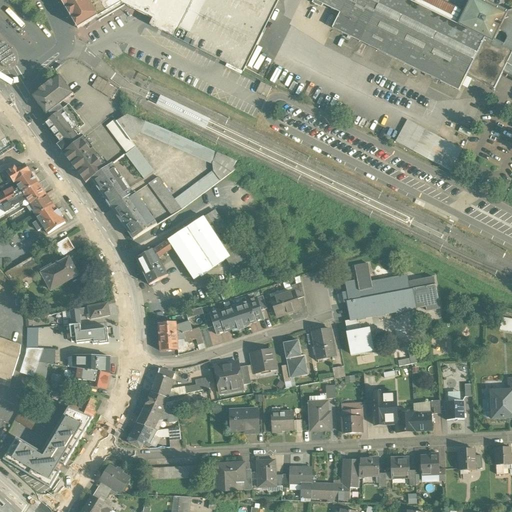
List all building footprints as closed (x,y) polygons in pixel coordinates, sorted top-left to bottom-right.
[(87,0),(60,0),(78,29),(98,17),(87,0)] [(87,0),(98,17),(126,0),(87,0)] [(277,0),(239,0),(231,17),(222,35),(151,0),(140,0),(138,5),(133,2),(128,0),(127,0),(133,9),(160,23),(157,30),(243,72),(277,0)] [(151,0),(222,35),(231,17),(239,0),(151,0)] [(507,14),(478,0),(469,0),(457,25),(407,0),(312,0),(340,13),(332,29),(459,91),(466,76),(485,39),(492,43),(491,44),(492,44),(493,43),(492,43),(493,43),(505,16),(506,17),(507,14)] [(511,19),(506,17),(505,16),(493,43),(497,45),(498,42),(504,45),(503,47),(511,51),(511,52),(503,71),(511,75),(511,19)] [(12,22),(10,24),(18,31),(19,29),(12,22)] [(0,61),(3,65),(15,58),(4,42),(2,43),(0,39),(0,61)] [(492,43),(485,39),(466,76),(494,89),(503,71),(511,52),(511,51),(503,47),(504,45),(498,42),(497,45),(493,43),(492,43),(493,43),(492,44),(491,44),(492,43)] [(73,95),(59,76),(59,77),(53,82),(52,81),(39,91),(39,92),(33,97),(32,97),(38,105),(38,106),(44,112),(44,113),(46,116),(49,114),(46,110),(56,101),(59,105),(65,101),(73,95)] [(103,80),(98,77),(92,87),(97,90),(103,80)] [(113,87),(103,80),(97,90),(107,97),(113,87)] [(261,82),(256,93),(261,95),(266,85),(261,82)] [(266,85),(261,95),(266,98),(271,88),(266,85)] [(113,87),(107,97),(112,100),(118,90),(113,87)] [(209,129),(213,118),(163,96),(158,107),(209,129)] [(69,105),(63,110),(59,105),(56,101),(46,110),(49,114),(52,118),(45,124),(60,144),(57,146),(63,154),(84,138),(75,126),(81,121),(69,105)] [(145,122),(127,115),(116,122),(130,142),(141,133),(141,132),(145,122)] [(114,120),(106,127),(127,154),(135,148),(130,142),(116,122),(114,120)] [(452,171),(464,148),(407,120),(396,143),(452,171)] [(217,153),(145,122),(141,132),(141,133),(212,164),(217,153)] [(0,156),(14,148),(14,147),(13,147),(8,139),(8,138),(7,138),(5,135),(5,134),(4,134),(0,127),(0,156)] [(108,168),(84,138),(63,154),(86,184),(92,180),(108,168)] [(154,173),(135,148),(127,154),(125,155),(144,180),(154,173)] [(236,162),(217,153),(212,164),(213,172),(220,182),(235,170),(233,168),(236,162)] [(108,168),(92,180),(108,203),(129,189),(113,164),(108,168)] [(9,171),(7,173),(9,176),(14,184),(16,183),(15,183),(31,173),(25,165),(16,170),(15,168),(9,171)] [(175,200),(174,201),(181,210),(220,182),(213,172),(175,200)] [(38,184),(31,173),(15,183),(16,183),(20,190),(15,190),(10,193),(14,198),(38,184)] [(175,200),(158,178),(148,184),(172,216),(181,210),(174,201),(175,200)] [(45,195),(38,184),(14,198),(1,206),(5,213),(14,208),(13,207),(27,199),(30,204),(45,195)] [(10,193),(0,198),(0,204),(1,206),(14,198),(10,193)] [(53,206),(45,195),(30,204),(34,209),(32,211),(35,216),(36,216),(53,206)] [(157,226),(138,199),(116,214),(133,240),(157,226)] [(53,206),(36,216),(39,221),(37,222),(42,229),(44,228),(48,234),(64,223),(53,206)] [(212,230),(222,223),(214,211),(204,218),(212,230)] [(212,230),(204,218),(186,229),(207,261),(212,268),(227,259),(229,257),(212,230)] [(245,259),(222,223),(212,230),(229,257),(227,259),(232,268),(245,259)] [(186,229),(154,250),(158,257),(173,248),(189,273),(207,261),(186,229)] [(68,238),(54,246),(60,257),(74,249),(68,238)] [(144,255),(137,259),(146,276),(148,275),(163,267),(158,257),(154,250),(144,255)] [(34,256),(3,274),(12,284),(40,268),(34,256)] [(69,258),(53,267),(51,263),(39,270),(51,291),(78,275),(73,266),(75,264),(72,258),(69,259),(69,258)] [(207,261),(189,273),(194,280),(212,268),(207,261)] [(407,276),(371,282),(369,272),(368,265),(354,267),(357,281),(345,283),(347,293),(345,293),(350,322),(358,320),(403,312),(417,309),(413,290),(410,290),(409,283),(407,276)] [(163,267),(148,275),(153,283),(168,276),(163,267)] [(434,278),(409,283),(410,290),(413,290),(417,309),(426,308),(426,311),(440,309),(434,278)] [(301,283),(291,286),(293,292),(294,291),(297,300),(304,298),(301,283)] [(293,292),(271,299),(277,318),(300,310),(297,300),(294,291),(293,292)] [(263,296),(257,298),(261,311),(267,309),(263,296)] [(257,298),(248,301),(248,302),(219,312),(219,311),(210,314),(214,327),(217,335),(232,330),(233,332),(249,327),(249,324),(264,319),(261,311),(257,298)] [(107,304),(88,308),(89,314),(90,320),(110,316),(107,304)] [(88,308),(71,311),(71,319),(72,326),(80,325),(79,315),(89,314),(88,308)] [(201,308),(186,312),(188,318),(203,314),(201,308)] [(210,314),(204,316),(207,329),(214,327),(210,314)] [(360,331),(358,320),(350,322),(345,322),(347,334),(360,331)] [(176,323),(159,324),(160,337),(176,336),(193,331),(190,323),(177,327),(176,323)] [(108,328),(81,330),(80,325),(72,326),(70,326),(71,343),(77,342),(77,344),(93,343),(93,345),(109,344),(108,328)] [(38,328),(27,329),(27,348),(38,349),(38,328)] [(193,331),(176,336),(177,341),(185,340),(185,342),(196,339),(197,345),(204,343),(200,329),(193,331)] [(330,330),(313,333),(318,361),(335,357),(330,330)] [(360,331),(347,334),(351,355),(373,351),(369,330),(360,331)] [(176,336),(160,337),(161,351),(177,350),(177,341),(176,336)] [(21,346),(0,339),(0,372),(12,377),(20,354),(21,346)] [(305,356),(301,356),(298,341),(284,344),(287,365),(290,377),(308,373),(305,356)] [(43,349),(27,349),(26,354),(20,373),(33,377),(43,349)] [(55,349),(44,349),(39,363),(55,366),(55,349)] [(272,350),(252,354),(254,365),(255,374),(276,370),(272,350)] [(110,357),(77,356),(77,369),(92,372),(109,375),(110,357)] [(410,359),(399,361),(400,367),(411,365),(410,359)] [(238,363),(215,367),(219,388),(227,386),(228,392),(243,390),(242,386),(239,368),(238,363)] [(254,365),(248,366),(250,380),(256,379),(255,374),(254,365)] [(287,365),(281,367),(284,383),(291,382),(290,377),(287,365)] [(248,366),(239,368),(242,386),(251,384),(250,380),(248,366)] [(343,367),(332,369),(334,380),(345,378),(343,367)] [(92,372),(78,369),(77,380),(86,381),(90,382),(92,372)] [(175,375),(160,370),(158,376),(173,381),(175,375)] [(109,375),(92,372),(90,382),(89,386),(107,388),(109,375)] [(173,381),(158,376),(152,394),(167,399),(169,390),(173,381)] [(207,378),(195,381),(196,386),(197,392),(210,389),(207,378)] [(196,386),(185,387),(186,394),(197,392),(196,386)] [(185,387),(169,390),(167,399),(186,394),(185,387)] [(335,399),(335,387),(326,387),(326,399),(335,399)] [(511,390),(509,391),(490,391),(491,400),(483,400),(483,418),(491,418),(492,419),(511,418),(511,390)] [(63,397),(51,392),(48,399),(60,404),(63,397)] [(167,399),(152,394),(144,410),(161,416),(162,412),(167,399)] [(373,396),(375,425),(384,425),(384,421),(396,421),(396,433),(415,432),(414,414),(397,415),(396,394),(373,396)] [(87,397),(83,395),(80,404),(63,397),(60,404),(69,408),(93,418),(101,403),(97,401),(98,399),(88,395),(87,397)] [(192,399),(174,402),(175,409),(176,409),(190,407),(191,407),(193,406),(192,399)] [(440,401),(431,402),(431,408),(434,408),(434,414),(441,414),(440,401)] [(463,402),(445,403),(446,421),(464,420),(463,402)] [(326,403),(309,403),(310,415),(311,431),(330,430),(330,420),(327,420),(326,403)] [(93,418),(69,408),(54,432),(77,445),(93,418)] [(162,412),(161,416),(162,416),(159,421),(169,419),(170,423),(178,422),(176,409),(175,409),(162,412)] [(256,412),(235,413),(236,418),(230,419),(231,432),(248,431),(249,434),(258,434),(257,409),(256,409),(256,412)] [(161,416),(144,410),(136,424),(154,431),(159,421),(162,416),(161,416)] [(360,411),(342,412),(342,418),(343,435),(361,434),(361,421),(360,411)] [(293,412),(271,413),(272,433),(281,433),(281,432),(294,431),(294,421),(293,412)] [(431,413),(414,414),(415,432),(432,431),(431,413)] [(302,421),(294,421),(294,431),(296,431),(296,432),(302,432),(302,421)] [(154,431),(136,424),(127,442),(140,449),(143,445),(149,447),(153,439),(157,432),(154,431)] [(180,429),(168,430),(169,437),(169,441),(181,440),(180,429)] [(168,430),(157,432),(153,439),(169,437),(168,430)] [(54,432),(42,453),(36,463),(54,473),(60,465),(65,466),(77,445),(54,432)] [(42,453),(17,438),(4,461),(51,488),(59,476),(54,473),(36,463),(42,453)] [(510,448),(496,449),(496,465),(511,465),(510,448)] [(474,450),(458,451),(459,471),(475,470),(475,468),(474,456),(474,450)] [(429,457),(421,457),(421,476),(439,475),(439,470),(438,454),(429,455),(429,457)] [(401,458),(390,459),(391,477),(401,477),(401,479),(408,479),(409,479),(409,471),(408,460),(401,460),(401,458)] [(378,459),(360,460),(360,461),(359,477),(360,477),(375,476),(377,476),(378,476),(378,475),(378,459)] [(360,461),(343,461),(342,482),(357,482),(359,482),(360,477),(359,477),(360,461)] [(275,462),(258,463),(258,480),(266,480),(266,487),(276,487),(276,475),(275,462)] [(244,465),(217,466),(218,492),(233,491),(233,481),(244,481),(245,480),(244,473),(244,465)] [(200,466),(175,467),(176,478),(200,477),(200,466)] [(116,471),(110,467),(101,481),(113,488),(120,492),(129,479),(122,475),(124,472),(118,468),(116,471)] [(175,467),(146,469),(146,480),(176,478),(175,467)] [(312,469),(290,468),(290,475),(289,484),(290,484),(301,484),(301,498),(306,498),(306,494),(311,494),(312,484),(311,484),(312,469)] [(385,474),(378,475),(378,476),(377,476),(378,483),(378,487),(386,487),(385,474)] [(113,488),(102,481),(99,487),(109,493),(113,488)] [(342,482),(342,485),(333,485),(333,499),(350,500),(350,489),(357,489),(357,482),(342,482)] [(333,485),(312,484),(311,494),(306,494),(306,498),(333,499),(333,485)] [(109,493),(99,487),(93,497),(103,503),(109,493)] [(93,497),(91,496),(84,508),(90,511),(98,511),(99,511),(98,511),(101,511),(106,506),(103,503),(93,497)] [(188,511),(191,498),(180,497),(177,511),(188,511)] [(217,499),(210,499),(209,509),(215,510),(217,499)]
